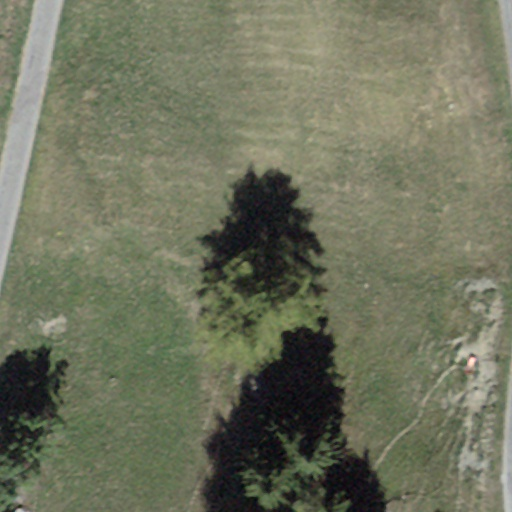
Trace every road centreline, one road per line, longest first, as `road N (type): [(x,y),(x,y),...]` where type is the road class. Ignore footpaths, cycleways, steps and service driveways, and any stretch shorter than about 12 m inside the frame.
road 1 (track): [(40,0),(0,169)]
road 2 (track): [(505,511),(504,403),(511,380)]
